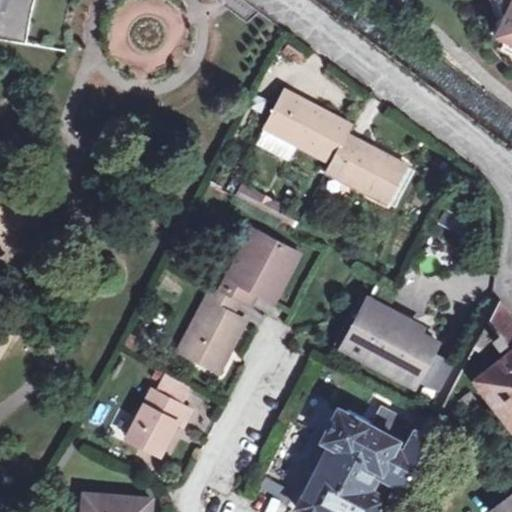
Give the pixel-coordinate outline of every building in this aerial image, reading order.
[(0,0),(0,43),(31,49),(41,3),(42,0),(0,0)] [(511,0),(473,0),(478,13),(485,33),(496,51),(511,67),(511,0)] [(270,132),(336,167),(352,137),(357,128),(289,93),(270,132)] [(352,137),(336,167),(331,176),(390,207),(410,169),(352,137)] [(259,297),(271,303),(288,271),(294,274),(304,257),(256,232),(222,295),(241,305),(252,311),(259,297)] [(277,306),(294,274),(288,271),(271,303),(277,306)] [(233,320),(241,305),(222,295),(212,290),(179,354),(219,375),(246,326),(233,320)] [(337,344),(370,363),(378,349),(352,335),(369,304),(403,323),(407,318),(364,294),(337,344)] [(511,309),(506,301),(490,324),(496,332),(511,352),(476,378),(511,429),(511,309)] [(378,349),(370,363),(417,389),(420,382),(434,357),(441,345),(403,323),(369,304),(352,335),(378,349)] [(442,434),(496,332),(490,324),(483,336),(434,429),(442,434)] [(9,335),(0,333),(0,361),(4,363),(9,335)] [(456,369),(434,357),(420,382),(442,394),(456,369)] [(167,375),(157,395),(180,406),(190,387),(167,375)] [(152,392),(126,441),(160,458),(177,425),(183,429),(192,413),(180,406),(157,395),(152,392)] [(401,431),(407,420),(380,403),(373,415),(401,431)] [(340,411),(324,440),(331,444),(299,510),(303,511),(389,511),(429,437),(416,431),(405,452),(396,448),(399,442),(371,428),(373,425),(350,413),(349,415),(340,411)] [(83,496),(81,511),(147,511),(149,501),(83,496)] [(511,511),(511,499),(495,511),(511,511)]
